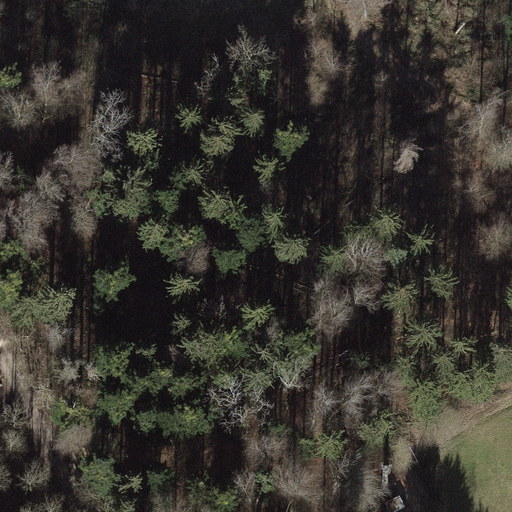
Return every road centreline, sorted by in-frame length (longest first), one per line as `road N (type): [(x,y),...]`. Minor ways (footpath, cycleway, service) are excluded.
road 1 (track): [(85,511),(0,331)]
road 2 (track): [(511,156),(371,43)]
